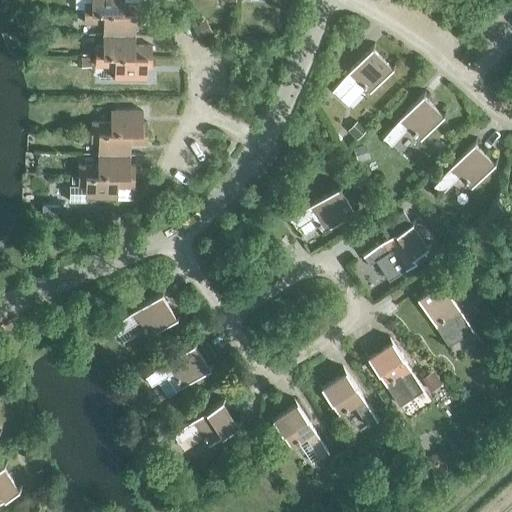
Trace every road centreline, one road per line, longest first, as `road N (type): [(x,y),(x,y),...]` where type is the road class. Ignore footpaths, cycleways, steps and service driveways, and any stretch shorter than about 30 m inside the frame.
road 1 (residential): [(177,240),(267,144),(331,0)]
road 2 (unclassified): [(231,317),(314,267),(348,283),(355,313),(333,347),(290,371),(266,368)]
road 3 (residential): [(0,315),(92,267),(177,240)]
road 4 (unclassified): [(469,82),(374,13),(335,0)]
